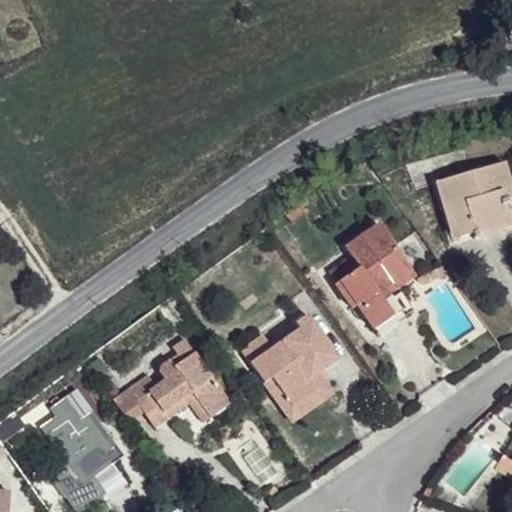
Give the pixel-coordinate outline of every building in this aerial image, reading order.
[(511,191),(502,156),(432,176),(439,206),(447,203),(455,231),(469,228),(507,215),(508,215),(505,197),(511,195),(511,191)] [(507,215),(469,228),(472,237),(510,225),(507,215)] [(410,279),(374,228),(341,257),(349,275),(340,282),(355,309),(371,334),(388,319),(376,298),(383,291),(389,287),(397,291),(410,279)] [(355,309),(340,282),(331,289),(346,315),(355,309)] [(404,320),(383,291),(376,298),(388,319),(371,334),(377,342),(404,320)] [(340,364),(320,337),(307,343),(298,333),(270,353),(262,341),(246,355),(270,390),(276,389),(295,413),(315,397),(313,386),(320,380),(340,364)] [(190,400),(207,424),(235,401),(190,338),(178,346),(183,353),(161,368),(168,377),(158,384),(150,373),(129,388),(159,431),(172,421),(168,415),(190,400)] [(331,403),(320,380),(313,386),(315,397),(295,413),(276,389),(270,390),(297,429),(331,403)] [(83,424),(67,407),(46,419),(55,434),(46,440),(53,452),(63,444),(80,470),(61,483),(71,502),(114,474),(108,463),(121,454),(96,416),(83,424)] [(511,466),(511,448),(501,468),(508,475),(511,466)] [(126,463),(121,454),(108,463),(114,474),(126,463)] [(9,511),(10,500),(0,498),(0,511),(9,511)]
